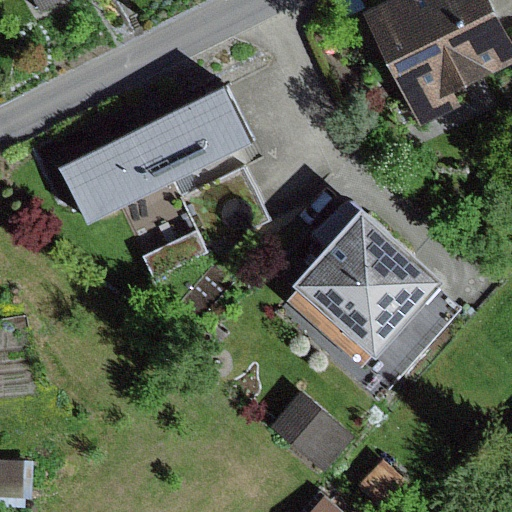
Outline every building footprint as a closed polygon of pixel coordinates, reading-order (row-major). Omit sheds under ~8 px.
[(511,22),(501,0),(375,0),(367,4),(423,123),(466,103),(458,86),(511,60),(511,22)] [(237,74),(68,156),(96,213),(264,131),(237,74)] [(246,165),(185,195),(201,226),(212,249),(273,219),(246,165)] [(454,270),(371,197),(299,277),(304,282),(290,298),(364,364),(379,347),(383,351),(454,270)] [(212,249),(201,226),(145,253),(157,276),(212,249)] [(306,387),(274,423),(326,468),(358,432),(306,387)] [(412,479),(386,456),(362,483),(389,506),(412,479)] [(308,511),(349,511),(327,492),(308,511)]
